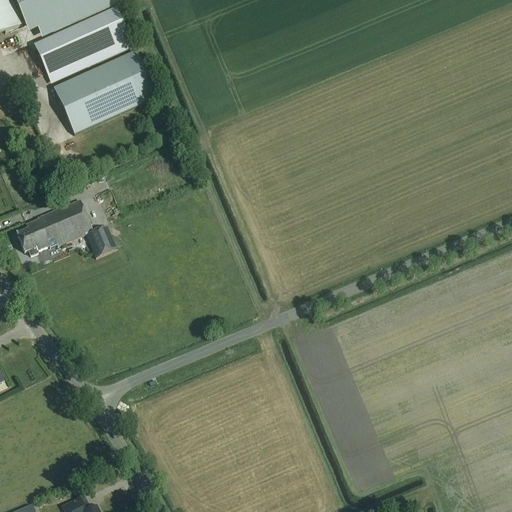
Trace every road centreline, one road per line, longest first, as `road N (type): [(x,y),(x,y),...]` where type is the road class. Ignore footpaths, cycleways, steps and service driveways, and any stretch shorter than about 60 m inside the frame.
road 1 (unclassified): [(91,400),(511,223)]
road 2 (tertiary): [(91,400),(0,280)]
road 3 (tertiary): [(155,511),(91,400)]
